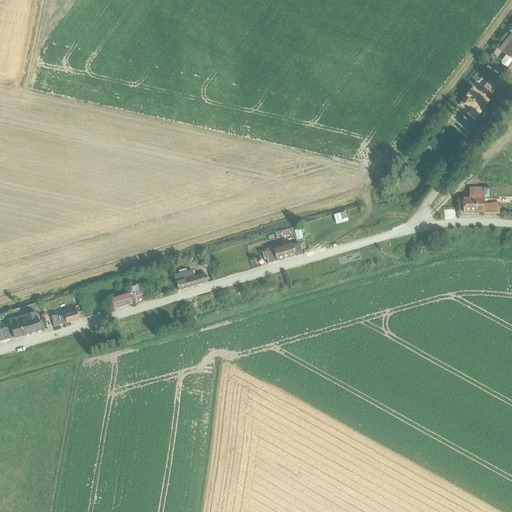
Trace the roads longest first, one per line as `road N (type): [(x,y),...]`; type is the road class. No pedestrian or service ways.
road 1 (unclassified): [(417,225),(0,350)]
road 2 (residential): [(417,225),(511,92)]
